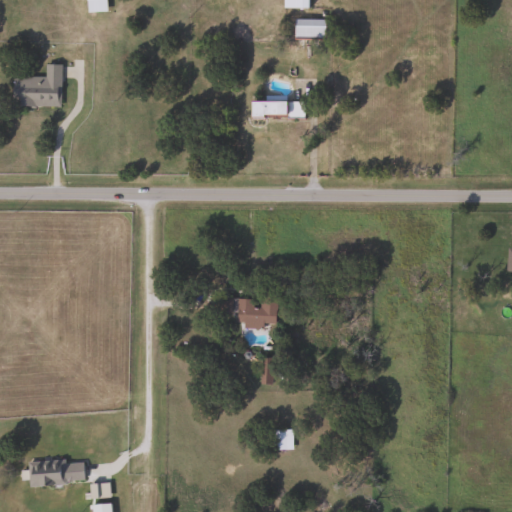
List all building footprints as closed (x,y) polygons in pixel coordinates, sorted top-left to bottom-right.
[(83,0),(104,0),(104,12),(84,12),(83,0)] [(308,0),(283,0),(283,8),(308,8),(308,0)] [(324,37),(293,37),(293,19),(324,19),(324,37)] [(60,64),(59,107),(10,106),(11,75),(43,76),(43,64),(60,64)] [(303,119),(249,119),(249,99),(303,99),(303,119)] [(214,297),(256,299),(256,294),(275,294),(274,328),(234,326),(235,316),(214,315),(214,297)] [(269,384),(259,384),(259,358),(269,358),(269,384)] [(291,430),(291,450),(269,450),(269,430),(291,430)] [(26,462),(81,459),(82,483),(27,486),(26,462)] [(107,498),(88,497),(89,484),(107,484),(107,498)]
